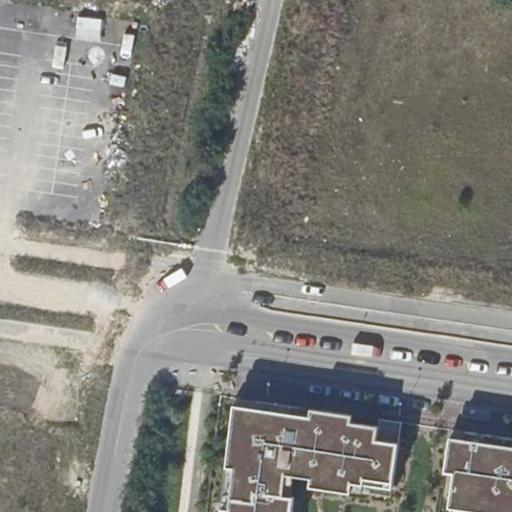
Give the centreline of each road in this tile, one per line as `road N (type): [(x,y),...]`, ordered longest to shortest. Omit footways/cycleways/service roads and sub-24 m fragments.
road 1 (tertiary): [(139,346),(511,404)]
road 2 (tertiary): [(511,328),(214,288)]
road 3 (residential): [(275,0),(219,232),(214,288)]
road 4 (residential): [(214,288),(154,266),(0,246)]
road 5 (tertiary): [(139,346),(103,511)]
road 6 (residential): [(0,327),(139,346)]
